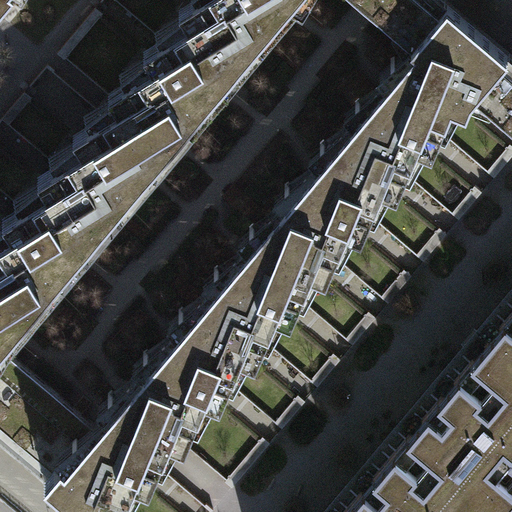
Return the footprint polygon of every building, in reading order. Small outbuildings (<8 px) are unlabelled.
[(220,82),(257,38),(240,23),(237,27),(234,24),(223,30),(214,15),(209,17),(199,0),(189,0),(178,7),(184,17),(167,41),(163,38),(144,49),(150,59),(128,83),(138,100),(143,98),(152,114),(164,107),(166,110),(170,107),(187,122),(220,82)] [(369,0),(199,0),(209,17),(214,15),(223,30),(234,24),(237,27),(240,23),(257,38),(288,3),(290,0),(358,0),(365,5),(369,0)] [(385,81),(353,120),(371,134),(368,137),(371,139),(366,152),(383,158),(381,164),(399,170),(420,146),(432,150),(439,129),(436,125),(456,104),(465,107),(472,93),(511,127),(511,55),(467,17),(446,0),(369,0),(365,5),(414,46),(385,81)] [(138,100),(128,83),(127,79),(108,91),(114,102),(108,108),(103,115),(95,124),(92,121),(73,133),(79,143),(58,167),(68,184),(73,183),(81,197),(93,190),(96,194),(99,190),(116,204),(149,166),(171,140),(187,122),(170,107),(166,110),(164,107),(152,114),(143,98),(138,100)] [(314,164),(282,203),(300,217),(298,221),(301,224),(296,235),(313,242),(311,247),(330,253),(349,229),(360,233),(369,212),(365,209),(385,188),(397,192),(405,172),(399,170),(381,164),(383,158),(366,152),(371,139),(368,137),(371,134),(353,120),(314,164)] [(79,249),(116,204),(99,190),(96,194),(93,190),(81,197),(73,183),(68,184),(58,167),(55,163),(38,174),(44,185),(25,207),(23,204),(2,217),(7,227),(0,234),(0,266),(2,266),(11,280),(22,274),(24,276),(27,274),(44,290),(79,249)] [(245,245),(211,286),(230,300),(228,304),(230,307),(225,319),(242,325),(240,330),(258,336),(279,313),(290,317),(298,297),(295,293),(315,271),(325,275),(334,254),(330,253),(311,247),(313,242),(296,235),(301,224),(298,221),(300,217),(282,203),(245,245)] [(0,266),(0,440),(47,384),(0,343),(0,342),(11,330),(44,290),(27,274),(24,276),(22,274),(11,280),(2,266),(0,266)] [(175,329),(140,370),(158,385),(157,389),(160,391),(155,402),(171,408),(170,414),(187,421),(208,396),(220,400),(227,380),(224,376),(243,354),(254,359),(263,338),(258,336),(240,330),(242,325),(225,319),(230,307),(228,304),(230,300),(211,286),(175,329)] [(511,309),(493,332),(511,348),(511,309)] [(497,511),(511,495),(511,348),(493,332),(478,349),(384,461),(435,502),(429,509),(432,511),(497,511)] [(94,424),(47,384),(0,440),(0,442),(2,444),(43,476),(86,511),(114,511),(122,504),(119,501),(138,480),(148,485),(156,463),(154,460),(164,448),(173,437),(184,442),(192,422),(187,421),(170,414),(171,408),(155,402),(160,391),(157,389),(158,385),(140,370),(129,384),(107,408),(94,424)] [(432,511),(429,509),(435,502),(384,461),(341,511),(432,511)]
